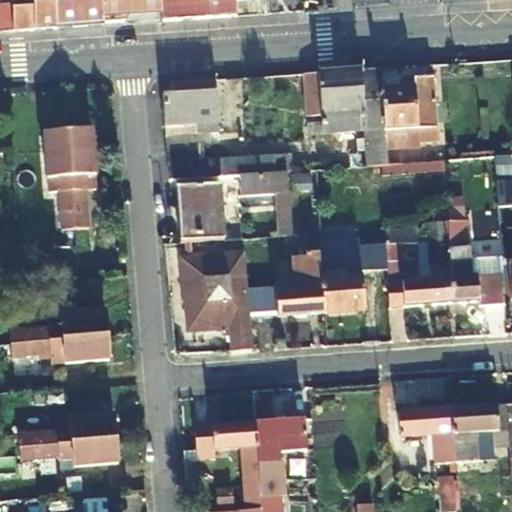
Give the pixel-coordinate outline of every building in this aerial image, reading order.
[(12,0),(13,6),(0,7),(0,33),(36,31),(33,0),(12,0)] [(33,0),(36,31),(57,29),(55,0),(33,0)] [(55,0),(57,29),(105,27),(102,0),(55,0)] [(102,0),(105,27),(160,23),(158,0),(102,0)] [(158,0),(160,23),(196,20),(194,0),(158,0)] [(194,0),(196,20),(216,19),(214,0),(194,0)] [(239,18),(238,5),(237,0),(214,0),(216,19),(239,18)] [(384,133),(382,90),(381,70),(320,75),(320,76),(325,135),(367,133),(369,168),(383,167),(387,166),(386,154),(385,140),(384,133)] [(310,136),(325,135),(320,76),(305,78),(310,136)] [(198,126),(198,135),(222,134),(219,77),(176,80),(164,95),(167,129),(169,128),(198,126)] [(415,87),(382,90),(384,133),(385,140),(386,154),(421,150),(421,146),(439,145),(433,80),(415,81),(415,87)] [(69,136),(75,233),(89,232),(85,194),(96,193),(91,135),(89,135),(86,105),(81,106),(80,89),(66,91),(67,106),(69,136)] [(169,137),(198,135),(198,126),(169,128),(169,137)] [(75,233),(69,136),(45,138),(49,196),(59,196),(61,234),(75,233)] [(171,164),(200,163),(199,147),(170,149),(171,164)] [(263,176),(289,174),(288,157),(262,159),(263,176)] [(263,176),(262,159),(200,163),(171,164),(172,183),(177,182),(240,178),(263,176)] [(289,174),(263,176),(240,178),(241,199),(277,197),(280,238),(285,237),(287,237),(294,237),(294,233),(289,174)] [(511,183),(497,184),(499,208),(511,207),(511,183)] [(181,246),(225,242),(221,187),(178,190),(181,246)] [(450,246),(454,305),(482,303),(482,309),(507,307),(505,276),(473,278),(471,250),(468,250),(464,197),(447,198),(450,246)] [(277,294),(278,318),(327,315),(322,236),(322,231),(294,233),(294,237),(287,237),(289,261),(296,261),(298,293),(277,294)] [(388,272),(390,309),(454,305),(450,246),(428,247),(430,280),(405,282),(402,246),(419,244),(418,231),(386,232),(387,246),(388,272)] [(388,272),(387,246),(363,247),(363,250),(352,251),(354,280),(345,281),(345,273),(336,273),(334,235),(322,236),(327,315),(366,314),(364,273),(388,272)] [(255,351),(245,256),(185,262),(191,334),(233,331),(235,352),(255,351)] [(105,298),(104,284),(74,287),(75,301),(105,298)] [(10,345),(108,337),(106,316),(47,321),(48,331),(9,334),(10,345)] [(108,337),(10,345),(11,360),(51,357),(52,367),(110,362),(108,337)] [(65,389),(112,386),(112,375),(86,377),(85,373),(64,375),(65,389)] [(114,405),(113,391),(87,393),(88,408),(114,405)] [(453,411),(457,467),(471,466),(471,465),(493,463),(492,438),(500,437),(497,408),(453,411)] [(457,467),(453,411),(399,415),(401,441),(432,439),(434,469),(457,467)] [(19,449),(117,440),(116,419),(57,423),(58,433),(19,437),(19,449)] [(263,511),(286,511),(285,496),(283,497),(280,454),(308,452),(306,423),(256,426),(262,498),(263,511)] [(182,456),(183,465),(217,464),(217,454),(242,452),(248,511),(257,511),(263,511),(262,498),(256,426),(197,430),(198,454),(182,456)] [(117,440),(19,449),(20,464),(60,462),(61,472),(119,467),(117,440)] [(437,511),(454,511),(455,480),(438,480),(437,511)] [(220,492),(220,500),(234,500),(234,491),(220,492)] [(220,511),(234,511),(234,500),(220,500),(220,511)]
